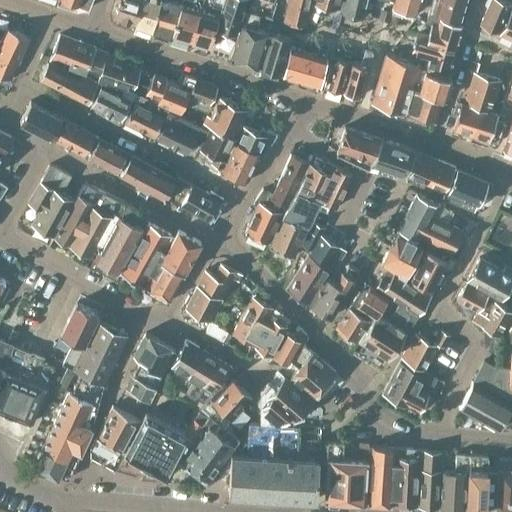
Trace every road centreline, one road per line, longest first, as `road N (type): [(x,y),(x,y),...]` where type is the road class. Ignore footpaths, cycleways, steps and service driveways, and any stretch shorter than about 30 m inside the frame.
road 1 (residential): [(511,440),(405,428),(370,408),(363,381),(230,237)]
road 2 (residential): [(243,201),(21,82)]
road 3 (residential): [(296,104),(358,118),(511,176)]
road 4 (residential): [(90,29),(253,80),(296,104)]
road 5 (residential): [(211,237),(42,143)]
road 6 (residential): [(68,499),(213,511)]
road 7 (residential): [(254,389),(244,360),(164,315)]
